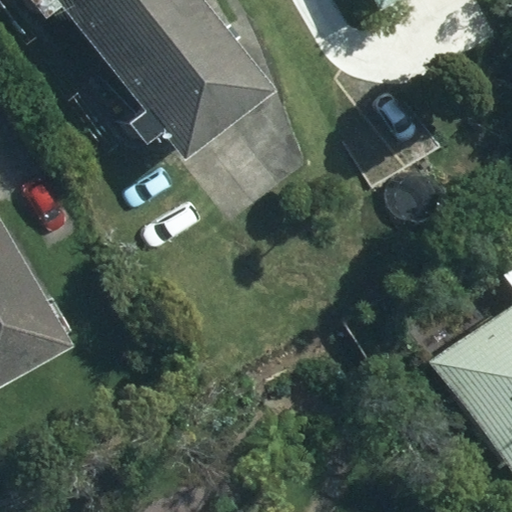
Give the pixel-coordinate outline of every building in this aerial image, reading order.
[(33,3),(75,57),(147,0),(2,0),(15,18),(33,3)] [(244,87),(174,0),(147,0),(75,57),(116,108),(98,124),(113,144),(131,129),(154,158),(244,87)] [(369,0),(376,11),(395,0),(369,0)] [(0,253),(0,378),(54,347),(0,253)] [(511,302),(426,361),(511,480),(511,302)]
